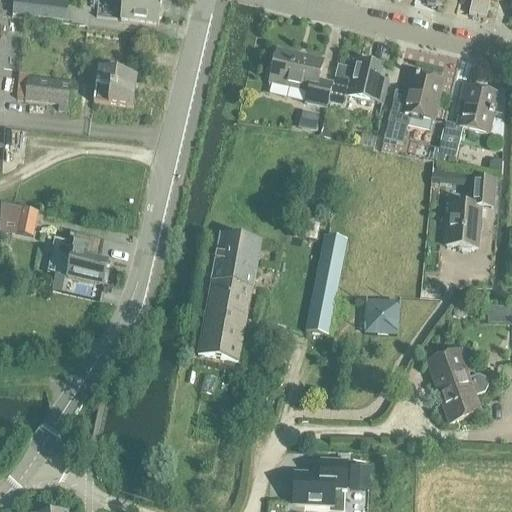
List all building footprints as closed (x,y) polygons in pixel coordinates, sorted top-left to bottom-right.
[(45,1),(33,0),(12,0),(11,16),(43,19),(45,1)] [(162,11),(160,11),(161,0),(122,0),(120,22),(158,26),(159,21),(161,21),(162,11)] [(437,0),(436,8),(444,10),(446,0),(437,0)] [(472,0),(469,16),(477,18),(481,0),(472,0)] [(481,0),(477,18),(486,20),(490,0),(491,0),(504,3),(504,0),(481,0)] [(309,94),(306,105),(327,110),(332,87),(318,83),(323,63),(277,52),(270,84),(309,94)] [(337,67),(328,104),(343,108),(346,98),(382,107),(388,83),(376,80),(379,68),(354,62),(352,70),(337,67)] [(93,104),(132,110),(137,79),(98,72),(93,104)] [(403,113),(391,110),(383,141),(403,146),(410,117),(433,123),(442,83),(412,76),(403,113)] [(27,79),(24,102),(58,106),(58,112),(68,113),(71,84),(27,79)] [(467,89),(458,128),(444,124),(437,156),(456,160),(463,130),(488,136),(497,96),(467,89)] [(299,131),(314,135),(318,115),(303,112),(299,131)] [(323,130),(321,139),(330,141),(330,139),(330,137),(329,134),(327,132),(325,131),(323,130)] [(359,147),(371,150),(374,139),(361,136),(359,147)] [(488,172),(500,174),(502,163),(500,163),(493,161),(489,164),(488,172)] [(440,172),(438,185),(466,188),(467,174),(440,172)] [(450,206),(447,248),(477,251),(480,210),(492,211),(495,183),(473,181),(471,208),(450,206)] [(31,239),(38,215),(22,211),(1,206),(0,217),(0,235),(15,235),(31,239)] [(198,356),(238,364),(262,245),(221,237),(198,356)] [(47,275),(102,287),(107,264),(107,262),(87,258),(89,247),(54,240),(47,275)] [(308,333),(328,337),(347,244),(326,240),(308,333)] [(397,339),(400,305),(367,302),(364,336),(397,339)] [(460,302),(454,305),(451,311),(454,318),(460,320),(466,318),(469,311),(466,305),(460,302)] [(461,353),(430,364),(430,366),(433,365),(440,384),(437,385),(445,408),(443,409),(450,428),(481,416),(475,398),(485,394),(488,387),(486,381),(478,377),(469,381),(467,376),(469,375),(461,353)] [(320,479),(294,478),(293,506),(333,507),(334,490),(345,491),(346,466),(321,465),(320,479)] [(351,468),(350,491),(368,491),(369,469),(351,468)]
